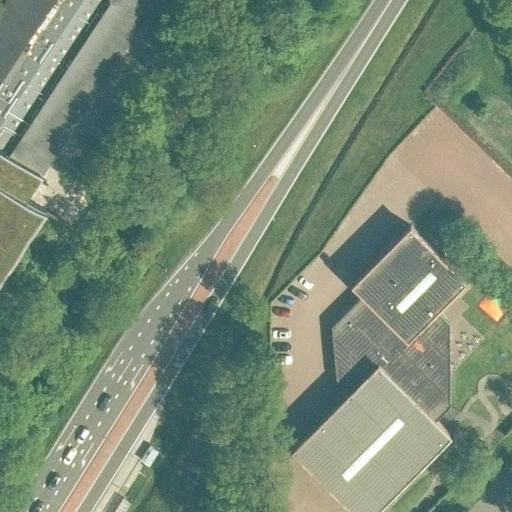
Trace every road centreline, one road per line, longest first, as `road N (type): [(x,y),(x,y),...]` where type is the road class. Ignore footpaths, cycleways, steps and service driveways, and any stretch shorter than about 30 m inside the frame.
road 1 (primary): [(343,71),(203,251),(35,511)]
road 2 (primary): [(82,511),(318,128),(343,71)]
